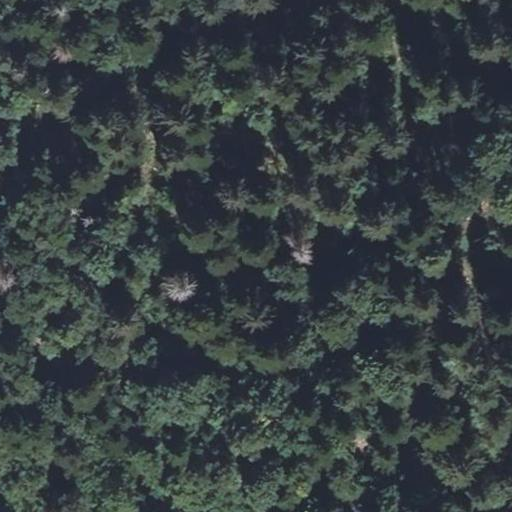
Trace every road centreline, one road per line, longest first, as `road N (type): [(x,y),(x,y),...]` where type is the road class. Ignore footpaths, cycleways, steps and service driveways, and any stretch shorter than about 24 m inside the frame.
road 1 (track): [(379,0),(410,187),(482,324),(506,511)]
road 2 (track): [(0,222),(31,140),(181,31),(242,0)]
